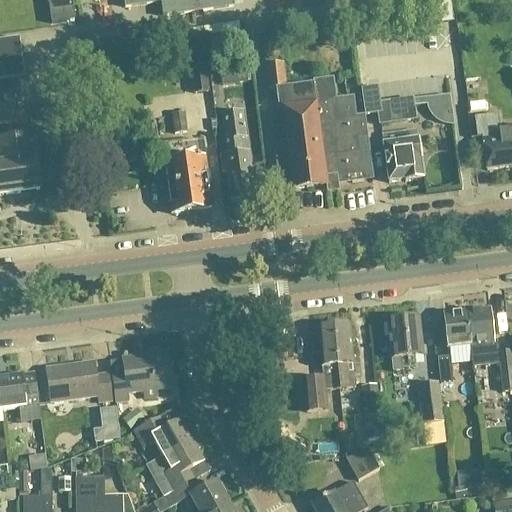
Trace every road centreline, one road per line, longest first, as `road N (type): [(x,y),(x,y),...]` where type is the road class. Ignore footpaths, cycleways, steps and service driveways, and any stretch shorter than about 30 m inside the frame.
road 1 (tertiary): [(511,217),(188,260)]
road 2 (tertiary): [(194,313),(511,268)]
road 3 (residential): [(273,511),(207,404),(194,313)]
road 4 (tertiary): [(0,336),(194,313)]
road 5 (tertiary): [(188,260),(0,284)]
